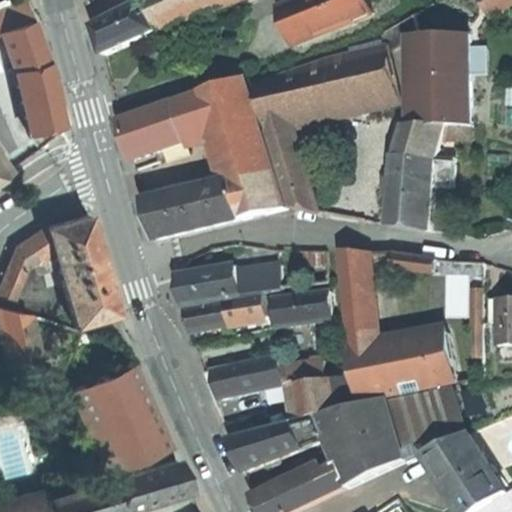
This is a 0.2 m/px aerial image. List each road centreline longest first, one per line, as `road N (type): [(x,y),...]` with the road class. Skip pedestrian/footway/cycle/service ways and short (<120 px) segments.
road 1 (residential): [(131,267),(250,230),(511,251)]
road 2 (tertiary): [(131,267),(232,511)]
road 3 (tertiary): [(57,0),(103,171)]
road 4 (residential): [(103,171),(34,204),(0,232)]
